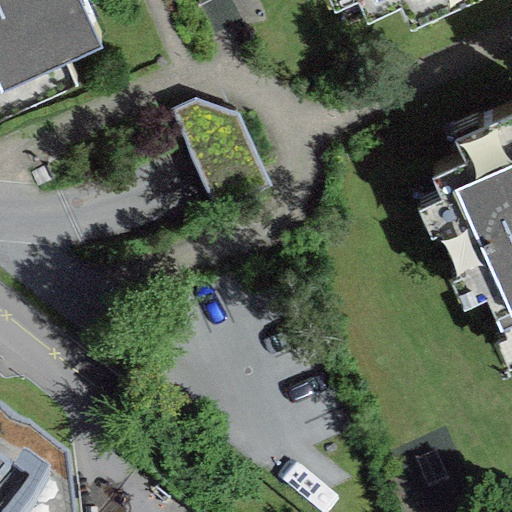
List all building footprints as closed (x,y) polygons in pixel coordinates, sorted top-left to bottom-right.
[(111,0),(13,0),(0,6),(0,70),(14,100),(132,44),(111,0)] [(357,0),(360,7),(375,0),(384,0),(389,11),(414,0),(357,0)] [(511,90),(452,118),(463,140),(511,117),(511,90)] [(198,99),(172,112),(222,215),(280,188),(246,118),(198,99)] [(511,118),(476,135),(486,157),(452,173),(460,191),(441,200),(454,228),(467,222),(488,269),(475,275),(486,299),(511,287),(511,118)] [(0,511),(33,511),(24,425),(0,406),(0,511)]
